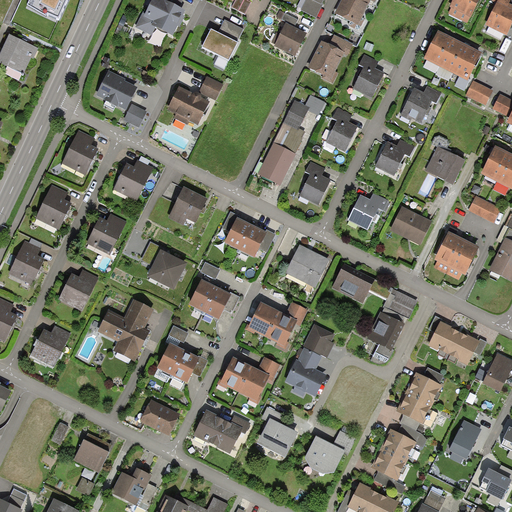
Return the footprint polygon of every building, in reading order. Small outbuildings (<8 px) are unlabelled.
[(29,0),(41,6),(39,9),(48,13),(54,0),(29,0)] [(146,0),(141,11),(144,13),(136,27),(152,35),(156,27),(173,36),(186,11),(179,8),(182,0),(146,0)] [(252,3),(246,0),(235,0),(232,7),(246,14),(252,3)] [(322,5),(312,0),(306,0),(301,10),(316,17),(322,5)] [(341,0),(334,14),(350,22),(348,25),(359,31),(364,20),(364,16),(371,1),(375,2),(375,0),(341,0)] [(453,0),(450,7),(452,8),(449,14),(468,23),(478,0),(453,0)] [(491,0),(497,2),(485,25),(507,36),(511,26),(511,4),(509,3),(510,0),(491,0)] [(298,20),(280,11),(277,18),(295,27),(298,20)] [(219,34),(211,30),(202,46),(229,60),(237,43),(236,42),(242,29),(226,21),(219,34)] [(307,34),(286,24),(274,46),(295,57),(307,34)] [(453,38),(438,31),(424,59),(439,66),(453,38)] [(23,41),(10,35),(0,57),(0,63),(25,75),(32,59),(34,60),(39,48),(23,41)] [(308,68),(323,75),(322,78),(333,84),(339,73),(336,72),(344,56),(347,58),(354,44),(334,35),(329,44),(322,40),(308,68)] [(467,45),(453,38),(439,66),(454,73),(467,45)] [(482,52),(467,45),(454,73),(468,80),(482,52)] [(364,68),(353,89),(373,99),(385,73),(376,69),(379,62),(365,55),(359,66),(364,68)] [(125,79),(109,71),(97,96),(126,110),(137,88),(124,81),(125,79)] [(223,85),(206,78),(200,93),(216,100),(223,85)] [(493,91),(474,82),(467,96),(487,105),(493,91)] [(424,93),(415,88),(402,113),(423,123),(433,102),(436,104),(442,93),(427,86),(424,93)] [(192,94),(179,87),(168,110),(175,114),(173,118),(188,125),(190,120),(198,124),(209,102),(202,98),(201,97),(200,94),(198,93),(197,93),(194,93),(192,94)] [(508,116),(511,107),(511,100),(500,95),(493,108),(508,116)] [(311,96),(306,107),(309,108),(308,110),(319,116),(325,103),(311,96)] [(306,107),(294,101),(258,174),(280,186),(286,174),(296,154),(294,154),(305,131),(299,128),(308,110),(309,108),(306,107)] [(147,111),(132,104),(125,121),(139,128),(147,111)] [(352,116),(338,109),(333,119),(337,121),(327,143),(346,152),(358,128),(348,123),(352,116)] [(97,139),(79,130),(62,163),(86,176),(96,158),(100,149),(93,146),(97,139)] [(397,146),(388,142),(376,167),(395,177),(406,155),(409,156),(414,146),(401,139),(397,146)] [(511,154),(495,146),(481,175),(511,190),(511,154)] [(447,151),(439,147),(427,172),(453,185),(466,160),(447,151)] [(138,160),(134,167),(127,163),(123,171),(113,190),(137,202),(154,168),(138,160)] [(305,174),(310,176),(300,196),(318,205),(331,181),(322,176),(326,169),(312,162),(305,174)] [(68,193),(52,185),(36,220),(60,231),(68,214),(72,204),(65,200),(68,193)] [(482,189),(475,185),(471,192),(478,195),(482,189)] [(208,199),(184,187),(169,218),(184,225),(187,219),(196,224),(202,211),(208,199)] [(370,200),(360,195),(348,220),(369,230),(378,210),(386,213),(392,202),(374,193),(370,200)] [(502,209),(477,197),(470,212),(494,224),(502,209)] [(433,222),(402,207),(391,230),(422,245),(433,222)] [(266,233),(239,219),(240,216),(230,211),(222,229),(230,232),(224,243),(255,258),(259,249),(267,252),(276,235),(267,230),(266,233)] [(107,221),(100,217),(95,227),(86,244),(110,256),(128,222),(111,213),(107,221)] [(506,237),(511,240),(511,214),(497,240),(503,243),(506,237)] [(461,239),(449,233),(436,260),(438,261),(435,267),(459,279),(462,273),(465,274),(478,248),(466,242),(461,239)] [(511,240),(506,237),(503,243),(489,270),(511,281),(511,240)] [(29,243),(25,241),(9,275),(32,286),(40,269),(45,260),(36,256),(43,243),(31,238),(29,243)] [(168,254),(170,252),(151,243),(142,261),(154,266),(148,277),(175,290),(188,264),(168,254)] [(330,261),(301,245),(286,274),(307,285),(304,289),(311,293),(314,288),(316,288),(330,261)] [(220,270),(205,263),(199,275),(215,282),(220,270)] [(387,299),(393,289),(345,264),(332,288),(363,304),(370,290),(387,299)] [(79,278),(72,274),(67,283),(59,300),(82,311),(99,278),(82,270),(79,278)] [(230,294),(202,280),(189,305),(220,321),(225,311),(232,314),(240,298),(230,293),(230,294)] [(393,289),(387,299),(384,306),(409,318),(418,301),(393,289)] [(14,304),(0,297),(0,339),(6,342),(14,325),(18,316),(10,312),(14,304)] [(125,317),(109,310),(98,332),(118,341),(113,351),(135,362),(150,331),(146,329),(155,310),(134,299),(125,317)] [(285,315),(260,303),(250,324),(248,323),(245,330),(254,334),(255,333),(277,343),(276,345),(286,350),(290,343),(287,341),(295,324),(301,327),(308,311),(291,303),(285,315)] [(406,325),(380,312),(367,339),(392,351),(406,325)] [(443,320),(436,317),(430,330),(436,333),(429,345),(468,365),(474,352),(480,355),(487,342),(480,338),(479,341),(442,322),(443,320)] [(315,324),(304,347),(328,358),(335,344),(332,342),(336,334),(315,324)] [(55,326),(52,333),(44,329),(39,338),(31,356),(54,367),(71,334),(55,326)] [(189,334),(173,326),(168,336),(184,344),(189,334)] [(198,358),(170,344),(158,369),(188,384),(193,373),(201,377),(209,360),(199,355),(198,358)] [(296,360),(285,383),(316,398),(327,376),(315,370),(321,358),(305,350),(299,362),(296,360)] [(511,369),(511,360),(498,354),(483,383),(500,392),(510,373),(511,369)] [(258,369),(234,357),(223,379),(221,377),(217,384),(226,389),(227,386),(251,398),(250,399),(258,403),(261,397),(259,396),(268,378),(273,380),(280,366),(264,358),(258,369)] [(424,377),(416,373),(396,412),(403,416),(400,423),(402,425),(417,432),(420,424),(423,426),(443,385),(440,384),(444,376),(428,368),(424,377)] [(0,412),(1,413),(11,392),(0,386),(0,384),(1,383),(0,382),(0,412)] [(181,413),(152,400),(141,423),(170,436),(181,413)] [(267,408),(262,419),(268,422),(257,444),(285,459),(298,434),(280,425),(285,417),(267,408)] [(221,418),(205,411),(193,437),(231,454),(242,431),(248,434),(253,422),(236,414),(231,423),(221,418)] [(482,430),(465,422),(450,451),(466,460),(477,439),(482,430)] [(68,427),(60,424),(53,440),(60,444),(68,427)] [(402,425),(398,433),(418,442),(417,444),(424,448),(427,440),(421,434),(417,432),(402,425)] [(511,429),(510,428),(502,445),(511,450),(511,429)] [(398,433),(391,430),(372,469),(378,472),(398,482),(417,444),(418,442),(398,433)] [(334,445),(316,436),(305,458),(310,468),(323,474),(335,473),(345,452),(350,454),(357,439),(342,431),(334,445)] [(95,446),(84,441),(74,460),(100,473),(109,453),(95,446)] [(494,473),(489,470),(480,489),(491,495),(488,501),(498,507),(510,484),(511,485),(511,472),(502,467),(498,474),(494,473)] [(132,478),(122,473),(112,493),(137,506),(148,484),(152,476),(137,469),(132,478)] [(398,482),(378,472),(375,480),(403,494),(406,487),(397,482),(398,482)] [(95,484),(83,478),(77,490),(89,496),(95,484)] [(394,511),(400,501),(360,482),(356,491),(349,488),(337,511),(346,511),(349,508),(356,511),(394,511)] [(157,489),(148,484),(137,506),(146,511),(157,489)] [(433,487),(424,505),(437,511),(439,511),(446,498),(441,496),(443,492),(433,487)] [(7,504),(20,510),(27,495),(14,489),(7,504)] [(185,511),(189,506),(166,495),(157,511),(185,511)] [(207,511),(225,511),(229,505),(215,498),(207,511)] [(20,510),(7,504),(0,500),(0,511),(21,511),(23,511),(20,510)] [(78,511),(53,500),(46,511),(78,511)]
